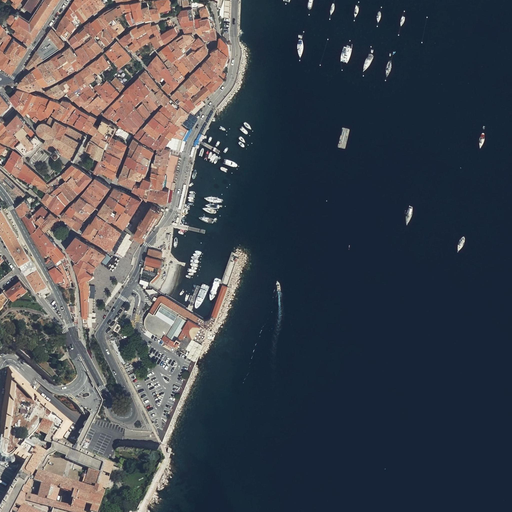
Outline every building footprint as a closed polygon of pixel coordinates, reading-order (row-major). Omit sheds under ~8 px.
[(27,0),(26,2),(23,6),(35,15),(45,1),(43,0),(27,0)] [(45,0),(45,1),(35,15),(31,22),(40,27),(57,0),(45,0)] [(80,7),(74,0),(73,2),(66,13),(70,17),(74,13),(80,7)] [(99,9),(92,0),(86,0),(85,2),(93,12),(93,13),(99,9)] [(105,4),(102,0),(92,0),(99,9),(105,4)] [(153,18),(161,17),(159,11),(156,0),(152,0),(154,8),(149,9),(153,18)] [(172,7),(170,0),(156,0),(159,11),(172,7)] [(219,0),(218,3),(217,7),(219,17),(230,18),(230,0),(219,0)] [(142,8),(140,2),(139,1),(131,3),(133,9),(138,22),(145,19),(142,8)] [(93,12),(85,2),(80,7),(88,16),(93,12)] [(123,11),(121,4),(109,9),(104,12),(105,13),(119,32),(119,33),(125,28),(115,17),(122,12),(123,11)] [(153,18),(149,9),(148,6),(142,8),(145,19),(153,18)] [(210,16),(211,15),(207,6),(201,9),(202,16),(203,16),(203,18),(210,16)] [(88,16),(80,7),(74,13),(82,21),(82,22),(89,17),(88,16)] [(193,7),(184,9),(182,10),(179,15),(177,16),(178,17),(180,17),(194,13),(193,10),(193,8),(193,7)] [(138,22),(133,9),(127,10),(128,13),(126,14),(124,11),(123,11),(122,12),(124,15),(125,14),(131,24),(138,22)] [(34,37),(40,27),(31,22),(19,15),(19,13),(18,12),(16,12),(15,13),(10,14),(8,18),(8,19),(9,21),(13,23),(12,24),(18,27),(27,32),(34,37)] [(70,17),(66,13),(61,20),(72,32),(77,26),(77,25),(70,17)] [(82,21),(74,13),(70,17),(77,25),(82,21)] [(105,13),(100,16),(107,25),(105,27),(114,37),(119,32),(105,13)] [(107,25),(100,16),(91,22),(99,32),(105,27),(107,25)] [(202,16),(195,18),(196,23),(197,28),(198,30),(200,32),(201,35),(206,38),(217,37),(216,26),(215,25),(215,24),(212,25),(210,16),(203,18),(203,16),(202,16)] [(181,21),(182,22),(184,26),(189,25),(196,23),(195,18),(181,21)] [(72,32),(61,20),(57,29),(60,33),(63,31),(68,37),(72,32)] [(99,32),(91,22),(90,21),(84,26),(92,35),(94,37),(99,32)] [(92,35),(84,26),(75,35),(82,42),(88,39),(92,35)] [(141,33),(136,26),(131,30),(136,37),(141,33)] [(177,26),(175,27),(171,29),(162,34),(166,41),(166,42),(172,38),(180,31),(177,26)] [(14,33),(23,39),(27,32),(18,27),(14,33)] [(119,33),(119,32),(114,37),(105,27),(99,32),(94,37),(103,48),(114,38),(116,37),(115,37),(117,35),(117,36),(119,34),(118,34),(119,33)] [(0,45),(1,47),(8,34),(8,33),(5,28),(0,34),(0,45)] [(47,34),(61,48),(65,42),(51,28),(47,34)] [(156,34),(160,32),(158,29),(150,33),(158,47),(162,44),(156,34)] [(120,39),(125,44),(136,37),(131,30),(127,33),(120,39)] [(30,44),(34,37),(27,32),(23,39),(30,44)] [(166,41),(162,34),(160,32),(156,34),(162,44),(166,41)] [(8,34),(1,47),(6,52),(15,39),(8,34)] [(61,48),(47,34),(37,50),(44,59),(45,58),(61,48)] [(182,49),(190,42),(184,34),(169,44),(177,53),(182,49)] [(190,42),(196,38),(192,34),(184,34),(190,42)] [(82,42),(75,35),(74,36),(71,38),(71,39),(71,41),(71,42),(74,46),(82,42)] [(97,53),(103,48),(94,37),(88,42),(97,53)] [(197,53),(206,43),(199,37),(197,39),(196,38),(190,42),(192,45),(194,49),(197,53)] [(231,56),(231,54),(228,42),(220,37),(219,46),(214,49),(212,50),(212,51),(214,50),(223,59),(227,62),(231,56)] [(15,39),(6,52),(12,58),(16,51),(21,43),(15,39)] [(131,56),(126,49),(117,41),(111,47),(120,56),(115,60),(122,67),(127,62),(127,61),(131,56)] [(91,58),(97,53),(88,42),(83,45),(91,58)] [(192,45),(190,42),(182,49),(185,52),(192,45)] [(21,43),(16,51),(22,55),(24,53),(27,47),(21,43)] [(208,50),(206,43),(197,53),(201,59),(202,58),(208,50)] [(177,53),(169,44),(159,53),(166,61),(170,58),(177,53)] [(91,58),(83,45),(76,49),(85,62),(91,58)] [(74,57),(77,55),(71,46),(67,48),(74,57)] [(120,56),(111,47),(106,52),(114,61),(115,60),(120,56)] [(70,59),(74,57),(67,48),(64,50),(70,59)] [(185,52),(182,49),(177,53),(170,58),(175,62),(179,58),(185,52)] [(201,59),(197,53),(194,49),(188,55),(196,64),(201,59)] [(44,59),(37,50),(26,67),(29,69),(44,59)] [(67,61),(70,59),(64,50),(61,52),(67,61)] [(12,58),(5,69),(6,69),(11,73),(22,55),(16,51),(12,58)] [(6,52),(0,61),(0,65),(5,69),(12,58),(6,52)] [(64,63),(67,61),(61,52),(58,54),(63,62),(64,63)] [(196,64),(188,55),(185,52),(179,58),(189,69),(191,70),(196,64)] [(213,52),(209,58),(219,65),(220,63),(221,60),(213,52)] [(63,62),(58,54),(52,58),(57,65),(63,62)] [(111,64),(103,54),(98,59),(105,68),(105,69),(111,64)] [(84,64),(77,55),(74,57),(70,59),(77,69),(84,64)] [(157,55),(155,59),(153,61),(164,74),(166,76),(167,77),(172,71),(169,68),(165,62),(157,55)] [(57,65),(52,58),(45,61),(51,69),(57,65)] [(172,71),(178,66),(175,62),(170,58),(166,61),(170,67),(169,68),(172,71)] [(186,74),(189,69),(179,58),(175,62),(178,66),(186,74)] [(219,65),(209,58),(207,60),(218,69),(218,68),(219,65)] [(77,69),(70,59),(67,61),(64,63),(70,72),(77,69)] [(105,68),(98,59),(97,59),(90,64),(97,69),(99,72),(105,68)] [(218,69),(207,60),(206,60),(201,65),(211,78),(212,76),(218,69)] [(51,69),(45,61),(42,63),(48,71),(51,69)] [(164,74),(153,61),(153,62),(149,67),(154,74),(159,79),(164,74)] [(70,72),(64,63),(63,62),(57,65),(64,76),(70,72)] [(44,74),(48,71),(42,63),(39,65),(44,74)] [(50,83),(44,74),(39,65),(32,70),(43,85),(50,83)] [(64,76),(57,65),(51,69),(58,79),(64,76)] [(211,78),(201,65),(200,66),(195,71),(205,81),(206,82),(211,78)] [(93,72),(88,66),(81,71),(90,82),(94,78),(96,76),(93,72)] [(187,75),(186,74),(178,66),(172,71),(180,80),(187,75)] [(58,79),(51,69),(48,71),(54,81),(58,79)] [(36,87),(43,85),(32,70),(28,73),(27,74),(32,82),(36,87)] [(152,87),(156,83),(156,82),(146,70),(141,76),(146,83),(151,88),(152,87)] [(50,83),(54,81),(48,71),(44,74),(50,83)] [(90,82),(81,71),(75,75),(80,80),(86,87),(91,82),(90,82)] [(176,85),(180,80),(172,71),(167,77),(168,79),(175,86),(176,85)] [(205,81),(195,71),(192,73),(190,75),(201,86),(204,83),(203,82),(205,81)] [(214,90),(217,86),(224,78),(219,74),(218,73),(214,79),(208,84),(214,90)] [(32,82),(27,74),(22,79),(19,85),(25,87),(32,82)] [(80,80),(75,75),(68,79),(73,86),(80,80)] [(102,83),(97,75),(96,76),(94,78),(96,80),(97,80),(101,85),(102,84),(102,83)] [(201,86),(190,75),(184,82),(194,92),(201,86)] [(121,90),(125,86),(116,77),(111,81),(121,90)] [(146,84),(140,77),(135,81),(135,82),(141,89),(146,84)] [(65,92),(68,90),(73,86),(68,79),(60,84),(63,89),(65,92)] [(169,92),(175,86),(168,79),(163,85),(169,92)] [(86,87),(80,80),(73,86),(68,90),(70,92),(68,93),(74,99),(75,98),(86,87)] [(115,96),(120,91),(108,80),(103,85),(115,96)] [(93,95),(98,90),(97,89),(91,82),(86,87),(75,98),(81,103),(82,102),(85,105),(93,95)] [(145,95),(146,94),(144,93),(141,89),(135,82),(130,86),(141,100),(145,95)] [(194,92),(184,82),(183,83),(179,87),(189,97),(194,92)] [(151,88),(146,83),(146,84),(141,89),(144,93),(146,94),(151,88)] [(166,93),(156,83),(152,87),(156,92),(155,93),(154,94),(160,100),(161,101),(162,101),(161,100),(166,93)] [(63,89),(60,84),(52,87),(57,94),(63,89)] [(109,102),(115,96),(103,85),(102,84),(101,85),(97,89),(98,90),(109,102)] [(211,92),(214,90),(208,84),(197,94),(202,100),(211,92)] [(135,105),(141,100),(130,86),(130,87),(130,86),(124,92),(135,105)] [(57,94),(52,87),(45,92),(54,96),(57,94)] [(189,97),(179,87),(175,91),(180,96),(185,101),(189,97)] [(156,107),(161,101),(160,100),(154,94),(155,93),(151,89),(151,88),(146,94),(156,107)] [(24,102),(30,92),(18,89),(15,93),(24,102)] [(66,93),(65,92),(63,89),(57,94),(54,96),(55,96),(60,98),(66,93)] [(103,108),(109,102),(98,90),(93,95),(97,100),(103,108)] [(0,113),(10,103),(0,91),(0,113)] [(25,114),(37,94),(30,92),(24,102),(26,105),(21,109),(25,114)] [(135,105),(124,92),(120,97),(118,98),(124,105),(129,111),(135,105)] [(11,97),(21,109),(26,105),(24,102),(15,93),(11,97)] [(41,119),(48,115),(43,112),(51,99),(44,96),(37,94),(25,114),(29,119),(31,115),(36,120),(39,117),(41,119)] [(155,108),(156,107),(146,94),(145,95),(141,100),(144,103),(151,113),(155,108)] [(202,100),(197,94),(192,99),(185,106),(190,111),(197,104),(202,100)] [(85,105),(90,109),(97,100),(93,95),(85,105)] [(180,96),(177,99),(183,104),(185,101),(180,96)] [(124,105),(118,98),(114,102),(112,104),(118,111),(121,108),(124,105)] [(170,98),(165,104),(171,108),(176,112),(177,111),(181,106),(170,98)] [(43,112),(48,115),(49,115),(58,101),(51,99),(43,112)] [(65,111),(71,102),(72,102),(62,100),(57,107),(65,111)] [(98,113),(103,108),(97,100),(90,109),(98,113)] [(204,102),(202,100),(197,104),(190,111),(197,117),(204,102)] [(64,119),(67,121),(77,106),(71,102),(65,111),(60,117),(64,119)] [(146,118),(151,113),(144,103),(138,108),(146,118)] [(110,118),(118,111),(112,104),(103,114),(110,118)] [(165,104),(160,109),(166,114),(171,108),(165,104)] [(125,115),(129,111),(124,105),(121,108),(118,111),(122,115),(124,113),(125,115)] [(140,124),(146,118),(138,108),(135,105),(129,111),(140,124)] [(67,121),(74,124),(81,113),(83,110),(77,107),(77,106),(67,121)] [(190,111),(185,106),(179,114),(174,120),(180,125),(190,111)] [(53,114),(60,117),(65,111),(57,107),(53,114)] [(166,114),(171,118),(172,118),(176,112),(171,108),(166,114)] [(160,109),(155,115),(163,122),(167,125),(171,118),(166,114),(160,109)] [(74,124),(82,128),(91,114),(86,111),(83,110),(81,113),(74,124)] [(110,118),(115,122),(122,115),(118,111),(110,118)] [(134,130),(140,124),(129,111),(125,115),(123,117),(122,118),(134,130)] [(21,127),(26,122),(18,113),(12,119),(21,127)] [(89,131),(97,117),(91,114),(82,128),(89,131)] [(196,119),(190,114),(184,122),(190,127),(196,119)] [(154,116),(149,121),(161,130),(167,125),(163,122),(155,115),(154,116)] [(74,160),(87,135),(50,117),(48,120),(46,119),(41,122),(41,123),(40,124),(39,125),(38,126),(38,128),(38,131),(39,133),(47,138),(43,144),(54,150),(53,151),(57,155),(60,152),(74,160)] [(133,132),(134,130),(122,118),(117,123),(133,132)] [(15,132),(21,127),(12,119),(7,123),(15,132)] [(105,131),(110,123),(102,119),(99,127),(105,131)] [(0,138),(5,142),(15,132),(7,123),(5,121),(4,120),(0,125),(0,138)] [(180,125),(174,120),(169,127),(165,133),(168,134),(171,137),(171,136),(172,136),(180,125)] [(147,124),(144,127),(156,136),(161,130),(149,121),(147,124)] [(27,123),(26,122),(21,127),(15,132),(19,135),(21,138),(31,128),(27,123)] [(117,127),(110,123),(105,131),(112,135),(117,127)] [(188,131),(180,125),(172,136),(182,140),(188,131)] [(156,136),(144,127),(143,126),(136,134),(145,140),(150,143),(156,136)] [(112,135),(105,131),(99,127),(98,127),(95,134),(100,137),(109,143),(111,137),(112,135)] [(37,134),(31,128),(21,138),(23,139),(27,143),(37,134)] [(19,135),(15,132),(5,142),(6,142),(10,144),(19,135)] [(168,134),(165,133),(155,145),(162,149),(164,147),(171,137),(168,134)] [(42,140),(37,134),(27,143),(23,139),(17,145),(20,148),(25,152),(26,153),(33,149),(42,140)] [(100,137),(95,134),(91,139),(97,142),(100,137)] [(21,138),(19,135),(10,144),(13,146),(15,147),(19,150),(20,148),(17,145),(23,139),(21,138)] [(107,150),(109,143),(100,137),(97,142),(96,144),(105,149),(105,148),(107,150)] [(127,144),(112,137),(111,137),(109,143),(125,149),(127,144)] [(145,153),(148,145),(135,137),(130,146),(132,146),(145,153)] [(171,137),(164,147),(179,151),(182,141),(171,137)] [(96,144),(90,140),(86,149),(93,152),(96,144)] [(123,154),(125,149),(109,143),(107,150),(107,151),(122,157),(123,154)] [(101,159),(105,149),(96,144),(93,152),(91,154),(101,159)] [(142,160),(145,153),(132,146),(129,152),(128,154),(142,160)] [(20,155),(13,151),(7,160),(5,164),(3,167),(10,173),(12,171),(20,155)] [(119,164),(122,157),(107,151),(104,158),(119,164)] [(169,155),(157,151),(156,154),(155,154),(152,164),(154,164),(152,171),(165,173),(167,164),(169,155)] [(142,162),(142,160),(128,154),(124,162),(139,168),(142,162)] [(170,154),(169,155),(167,164),(176,167),(178,156),(170,154)] [(22,156),(20,155),(12,171),(18,175),(24,163),(24,162),(22,156)] [(116,171),(119,164),(104,158),(103,160),(102,164),(101,165),(109,168),(110,169),(116,171)] [(103,160),(101,159),(94,170),(94,171),(100,174),(100,172),(99,172),(100,170),(99,170),(101,165),(102,164),(103,160)] [(137,177),(139,168),(124,162),(121,172),(137,177)] [(18,175),(31,182),(36,173),(28,166),(24,163),(18,175)] [(72,164),(62,174),(68,178),(69,178),(79,169),(78,168),(72,164)] [(165,179),(164,181),(172,182),(176,167),(167,164),(165,173),(166,174),(165,179)] [(102,172),(107,174),(109,168),(101,165),(99,170),(100,170),(102,172)] [(114,177),(116,171),(110,169),(109,168),(107,174),(114,177)] [(68,178),(83,188),(84,188),(90,181),(89,181),(93,177),(79,169),(69,178),(68,178)] [(0,179),(21,199),(26,194),(11,180),(0,170),(0,179)] [(152,171),(151,178),(164,181),(165,179),(166,174),(165,173),(152,171)] [(137,177),(121,172),(119,180),(126,182),(135,185),(137,177)] [(31,182),(35,182),(43,178),(36,173),(31,182)] [(151,178),(144,176),(143,176),(140,183),(139,183),(137,190),(145,193),(144,194),(147,198),(150,186),(163,188),(164,187),(164,181),(151,178)] [(96,177),(92,183),(106,192),(111,186),(96,177)] [(38,186),(46,192),(50,187),(49,187),(48,186),(47,185),(45,183),(47,181),(43,178),(35,182),(38,186)] [(55,187),(54,188),(55,189),(57,186),(60,184),(62,183),(58,180),(56,178),(54,179),(56,181),(59,183),(55,187)] [(64,181),(79,192),(80,191),(83,188),(68,178),(64,181)] [(62,183),(60,184),(75,195),(79,192),(64,181),(63,182),(59,179),(58,180),(62,183)] [(164,181),(164,187),(171,189),(172,182),(164,181)] [(92,183),(87,189),(101,198),(106,192),(92,183)] [(60,184),(57,186),(71,199),(72,198),(75,195),(60,184)] [(50,187),(46,192),(53,199),(58,193),(54,189),(55,189),(54,188),(51,185),(49,187),(50,187)] [(54,189),(58,193),(60,196),(62,199),(67,203),(70,200),(71,199),(57,186),(55,189),(54,189)] [(150,186),(147,198),(167,202),(169,190),(163,188),(150,186)] [(119,198),(124,191),(123,191),(114,188),(110,194),(119,198)] [(101,198),(87,189),(82,195),(95,205),(101,198)] [(116,204),(123,208),(132,194),(124,191),(119,198),(116,204)] [(46,192),(42,199),(43,200),(48,205),(53,199),(46,192)] [(53,199),(48,205),(49,207),(51,208),(52,206),(60,196),(58,193),(53,199)] [(132,194),(123,208),(133,213),(142,198),(133,193),(133,195),(132,194)] [(106,200),(116,204),(119,198),(110,194),(106,200)] [(95,205),(82,195),(77,201),(76,200),(72,204),(78,208),(88,214),(95,205)] [(60,196),(52,206),(55,208),(62,199),(60,196)] [(25,199),(17,206),(16,207),(21,216),(24,214),(29,208),(30,207),(25,199)] [(55,208),(53,210),(57,214),(67,203),(62,199),(55,208)] [(116,221),(123,208),(116,204),(106,200),(103,204),(99,210),(107,217),(113,219),(116,221)] [(135,234),(143,239),(150,229),(155,220),(161,210),(162,208),(153,203),(142,222),(141,222),(140,222),(139,222),(139,223),(139,224),(140,225),(135,234)] [(42,206),(36,212),(35,214),(31,217),(33,218),(39,226),(49,213),(43,207),(42,206)] [(75,212),(69,207),(66,211),(72,216),(75,212)] [(40,294),(50,289),(46,283),(47,282),(6,209),(4,209),(3,208),(0,210),(0,230),(1,232),(2,231),(14,252),(13,253),(16,258),(17,257),(29,277),(29,278),(30,281),(32,283),(33,283),(36,289),(40,294)] [(81,223),(88,214),(78,208),(75,212),(72,216),(76,220),(81,223)] [(133,213),(123,208),(116,221),(124,227),(133,213)] [(155,220),(158,222),(159,222),(164,214),(163,212),(161,210),(155,220)] [(72,216),(66,211),(62,216),(73,225),(76,220),(72,216)] [(57,217),(50,212),(49,213),(39,226),(44,232),(47,229),(49,227),(57,217)] [(93,239),(106,219),(97,213),(92,222),(91,221),(83,233),(92,238),(93,239)] [(24,214),(21,216),(24,220),(27,225),(32,234),(39,226),(33,218),(31,220),(30,218),(24,214)] [(60,220),(57,217),(49,227),(52,230),(60,220)] [(122,230),(106,219),(93,239),(102,243),(111,248),(116,241),(122,230)] [(77,228),(81,223),(76,220),(73,225),(77,228)] [(155,220),(150,229),(154,228),(158,222),(155,220)] [(39,226),(32,234),(31,234),(42,247),(47,253),(52,249),(56,245),(44,232),(39,226)] [(42,247),(31,234),(30,235),(38,249),(42,247)] [(77,262),(91,245),(76,236),(67,249),(68,251),(77,262)] [(134,256),(142,241),(138,239),(136,238),(128,252),(134,256)] [(52,249),(47,253),(47,254),(49,256),(52,259),(51,260),(54,264),(55,263),(57,265),(58,263),(57,262),(61,259),(62,262),(71,281),(74,280),(70,267),(67,261),(65,255),(57,245),(53,250),(52,249)] [(90,254),(95,247),(93,246),(91,245),(77,262),(92,272),(100,261),(96,258),(91,264),(90,263),(95,257),(90,254)] [(42,247),(38,249),(43,258),(47,254),(47,253),(42,247)] [(106,254),(95,247),(90,254),(95,257),(96,258),(100,261),(101,261),(106,254)] [(148,256),(161,259),(163,252),(149,249),(148,256)] [(110,256),(106,254),(101,261),(105,264),(110,256)] [(48,259),(46,262),(58,285),(66,281),(64,272),(58,266),(56,267),(54,264),(51,260),(52,259),(49,256),(48,259)] [(148,256),(147,256),(145,263),(162,267),(164,266),(165,266),(166,264),(166,262),(165,261),(164,260),(161,259),(148,256)] [(66,281),(58,285),(66,303),(72,319),(78,318),(75,290),(73,290),(72,287),(71,281),(62,262),(58,266),(64,272),(66,281)] [(74,265),(78,276),(85,269),(76,262),(74,265)] [(161,270),(162,267),(145,263),(141,278),(151,281),(157,274),(159,270),(160,271),(161,270)] [(85,269),(78,276),(81,288),(83,329),(88,329),(88,318),(88,300),(89,286),(85,279),(93,275),(85,269)] [(14,299),(27,288),(20,280),(7,291),(9,293),(14,299)] [(206,329),(206,330),(207,330),(210,329),(211,327),(213,325),(215,322),(228,287),(223,285),(211,318),(205,321),(194,314),(167,297),(164,296),(163,296),(161,296),(159,296),(158,297),(145,318),(145,322),(145,324),(146,327),(147,329),(148,330),(165,340),(164,342),(173,347),(174,346),(197,360),(198,357),(199,355),(152,327),(150,325),(150,323),(149,322),(150,320),(150,319),(163,299),(192,317),(203,323),(203,324),(205,327),(206,329)] [(0,308),(8,297),(7,295),(3,291),(0,293),(0,308)] [(207,335),(207,331),(206,331),(206,330),(206,329),(205,327),(203,324),(203,323),(192,317),(163,299),(150,319),(150,320),(149,322),(150,323),(150,325),(152,327),(199,355),(204,345),(204,338),(206,336),(207,335)] [(125,362),(126,360),(116,338),(114,340),(110,342),(122,365),(125,362)] [(46,437),(52,427),(42,421),(33,433),(37,436),(39,433),(46,437)] [(31,478),(45,452),(26,441),(14,454),(24,460),(26,456),(30,458),(22,473),(31,478)] [(70,462),(75,464),(79,454),(79,449),(77,448),(74,447),(71,450),(70,449),(65,459),(70,462)] [(111,472),(115,462),(109,460),(106,461),(103,471),(111,474),(111,472)] [(95,486),(96,484),(101,470),(89,469),(87,472),(84,483),(95,486)] [(103,487),(105,488),(110,477),(102,474),(98,485),(96,484),(95,486),(95,489),(63,479),(38,471),(31,481),(41,485),(37,498),(27,495),(31,482),(29,482),(26,488),(25,487),(12,511),(13,511),(36,511),(22,504),(25,500),(54,509),(64,511),(81,511),(84,506),(90,508),(88,511),(96,511),(104,492),(101,491),(103,487)]
